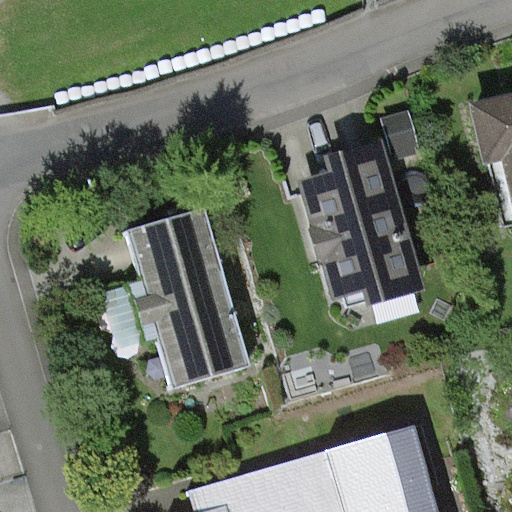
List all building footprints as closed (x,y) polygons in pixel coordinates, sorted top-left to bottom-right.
[(511,104),(472,114),(484,161),(503,157),(511,194),(511,104)] [(404,117),(382,123),(389,152),(394,151),(396,158),(414,153),(404,117)] [(337,183),(306,192),(335,289),(360,282),(365,299),(410,286),(372,154),(332,166),(337,183)] [(243,371),(199,212),(121,233),(165,392),(243,371)] [(430,511),(407,430),(185,493),(190,511),(210,511),(223,508),(224,511),(430,511)]
